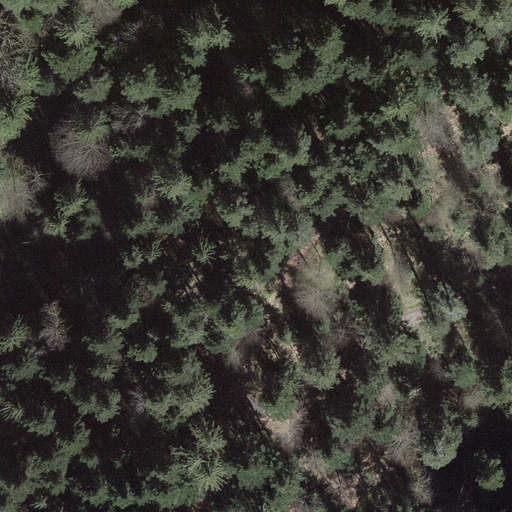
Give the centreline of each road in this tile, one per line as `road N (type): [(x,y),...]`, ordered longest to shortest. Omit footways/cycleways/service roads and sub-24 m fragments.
road 1 (track): [(511,281),(425,307),(277,399),(255,403),(218,384),(190,146),(232,0)]
road 2 (track): [(232,397),(301,264),(510,0)]
